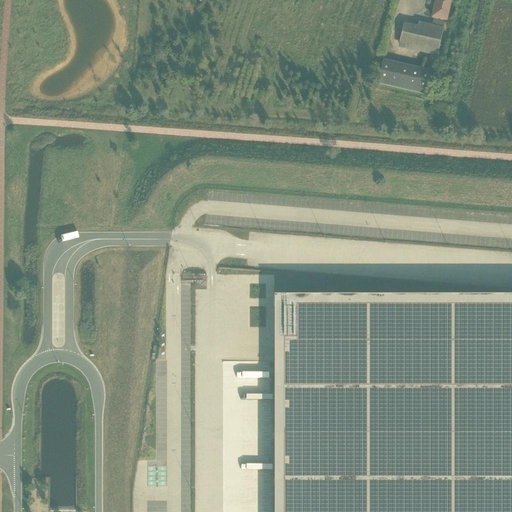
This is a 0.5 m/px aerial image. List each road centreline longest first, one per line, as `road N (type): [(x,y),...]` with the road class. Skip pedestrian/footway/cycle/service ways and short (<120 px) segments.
road 1 (unclassified): [(114,239),(62,243),(48,266),(46,357)]
road 2 (unclassified): [(98,511),(96,394),(83,366),(69,357)]
road 3 (unclassified): [(46,357),(18,394),(17,511)]
road 4 (unclassified): [(69,357),(70,266),(80,251),(114,239)]
